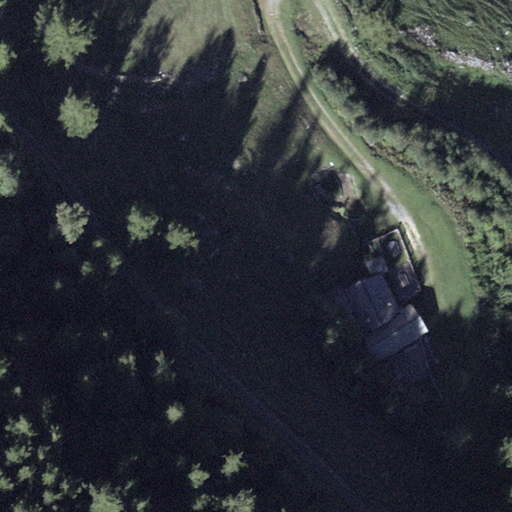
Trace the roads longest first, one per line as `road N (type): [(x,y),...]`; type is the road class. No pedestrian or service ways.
road 1 (track): [(365,511),(132,277),(64,175),(0,110)]
road 2 (track): [(431,268),(403,211),(315,104),(278,34),(275,0)]
road 3 (track): [(320,0),(353,56),(396,96),(511,172)]
